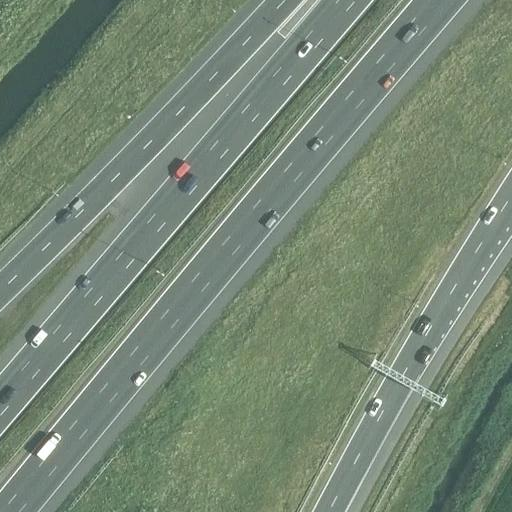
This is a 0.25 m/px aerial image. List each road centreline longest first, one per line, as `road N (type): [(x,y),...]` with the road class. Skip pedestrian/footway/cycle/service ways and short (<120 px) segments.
road 1 (motorway): [(17,511),(440,0)]
road 2 (motorway): [(345,0),(0,408)]
road 3 (motorway): [(286,0),(0,295)]
road 4 (motorway): [(330,511),(511,197)]
